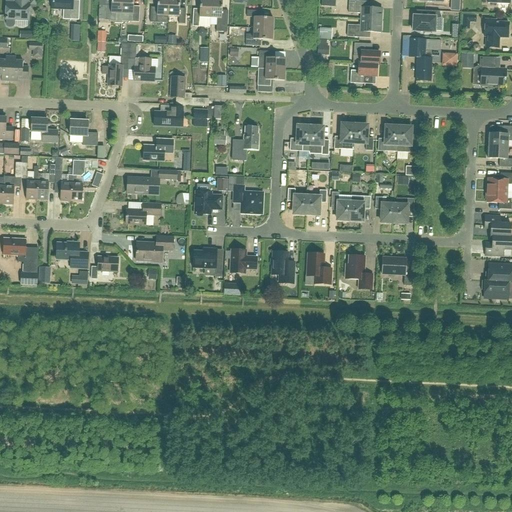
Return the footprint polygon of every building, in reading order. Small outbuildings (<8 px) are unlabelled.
[(28,5),(28,0),(15,0),(15,4),(6,4),(6,20),(6,25),(7,27),(9,28),(11,28),(14,27),(15,25),(15,20),(29,21),(29,5),(28,5)] [(72,0),(52,0),(52,10),(65,11),(64,20),(69,21),(79,21),(80,2),(73,2),(72,0)] [(122,15),(123,0),(111,0),(111,6),(99,6),(99,20),(115,21),(121,21),(121,22),(122,22),(122,15)] [(123,0),(122,15),(122,22),(139,23),(140,8),(134,7),(133,0),(123,0)] [(168,17),(168,0),(157,0),(157,8),(151,8),(150,23),(157,24),(167,24),(168,17)] [(168,0),(168,17),(179,17),(179,24),(185,25),(186,10),(180,9),(180,0),(168,0)] [(210,19),(211,0),(200,0),(200,10),(193,10),(192,27),(209,28),(210,19)] [(219,0),(211,0),(210,19),(216,19),(216,26),(216,32),(227,32),(228,12),(222,11),(222,0),(219,0)] [(451,0),(451,11),(459,11),(459,0),(451,0)] [(361,20),(381,21),(382,9),(371,9),(372,3),(349,2),(348,14),(361,14),(361,20)] [(254,29),(273,30),(273,19),(262,18),(262,12),(247,11),(247,18),(254,18),(254,29)] [(439,19),(439,12),(425,11),(424,17),(413,17),(413,21),(412,21),(411,28),(413,28),(412,32),(424,32),(424,34),(432,34),(432,33),(434,33),(435,19),(439,19)] [(381,34),(381,21),(361,20),(361,27),(348,26),(347,38),(370,39),(370,33),(381,34)] [(508,39),(508,23),(496,23),(496,21),(485,20),(484,38),(486,38),(485,48),(499,49),(499,38),(508,39)] [(246,35),(246,46),(261,47),(261,41),(272,41),(273,30),(254,29),(253,36),(246,35)] [(320,30),(320,39),(331,40),(331,30),(320,30)] [(106,43),(106,34),(98,34),(98,42),(106,43)] [(327,40),(317,40),(318,47),(318,56),(326,56),(327,40)] [(416,81),(429,82),(431,82),(432,64),(440,65),(440,53),(425,52),(425,41),(409,40),(409,56),(409,58),(417,58),(416,81)] [(42,44),(29,43),(28,51),(41,52),(42,44)] [(129,71),(130,44),(121,44),(120,58),(120,67),(109,66),(109,68),(103,68),(102,75),(108,76),(108,87),(122,87),(122,71),(129,71)] [(130,44),(129,71),(135,71),(134,82),(154,83),(155,69),(151,68),(151,60),(135,59),(136,44),(130,44)] [(358,64),(379,65),(380,54),(368,53),(368,45),(354,44),(353,57),(361,57),(360,64),(358,64)] [(259,69),(285,71),(285,59),(274,59),(274,53),(259,52),(259,58),(258,69),(259,69)] [(473,69),(473,54),(461,54),(460,69),(473,69)] [(455,66),(456,56),(444,56),(444,66),(455,66)] [(109,57),(109,66),(120,67),(120,58),(109,57)] [(10,82),(11,58),(6,58),(6,61),(0,60),(0,79),(1,79),(1,82),(10,82)] [(11,58),(10,82),(18,83),(18,80),(28,80),(28,68),(22,68),(23,62),(16,62),(16,58),(11,58)] [(251,58),(251,68),(258,69),(259,58),(251,58)] [(506,70),(495,70),(496,59),(479,58),(479,66),(481,66),(480,87),(492,87),(492,85),(504,86),(504,81),(505,81),(506,70)] [(379,66),(379,65),(358,64),(358,72),(351,71),(350,84),(364,85),(364,77),(376,77),(377,66),(379,66)] [(284,82),(285,71),(259,69),(257,93),(270,94),(271,81),(284,82)] [(208,107),(209,100),(191,99),(191,94),(184,94),(185,79),(171,78),(170,98),(176,99),(176,106),(193,107),(208,107)] [(155,113),(154,127),(174,128),(183,128),(183,120),(183,108),(171,107),(171,113),(155,113)] [(193,120),(206,121),(207,111),(193,110),(193,120)] [(6,129),(6,119),(0,118),(0,140),(13,141),(13,129),(6,129)] [(57,144),(57,132),(47,131),(47,121),(31,120),(31,133),(42,134),(42,142),(49,142),(49,144),(57,144)] [(88,122),(71,122),(70,143),(83,143),(82,147),(98,147),(98,135),(87,134),(88,122)] [(353,144),(354,126),(342,125),(341,138),(334,138),(334,150),(353,151),(353,144)] [(354,126),(353,144),(366,145),(365,151),(372,152),(373,139),(366,139),(367,126),(354,126)] [(258,151),(259,136),(258,135),(258,128),(245,127),(244,136),(243,136),(243,141),(231,141),(231,161),(245,161),(246,151),(258,151)] [(309,153),(310,128),(297,127),(297,140),(290,139),(290,152),(309,153)] [(397,153),(398,128),(386,127),(385,140),(378,140),(378,152),(397,153)] [(488,147),(507,148),(508,141),(511,141),(511,127),(501,127),(500,135),(489,134),(488,147)] [(310,128),(309,153),(309,155),(321,155),(321,156),(328,156),(329,141),(322,141),(323,128),(310,128)] [(398,128),(397,153),(416,154),(417,142),(410,141),(411,129),(398,128)] [(20,142),(27,143),(28,143),(29,130),(20,130),(20,142)] [(30,141),(42,142),(42,134),(31,133),(30,141)] [(226,136),(224,136),(213,136),(213,145),(225,146),(226,136)] [(172,154),(173,142),(159,141),(159,147),(144,147),(144,161),(164,162),(164,153),(172,154)] [(18,156),(19,144),(3,144),(3,145),(3,154),(3,155),(18,156)] [(511,160),(507,160),(507,148),(488,147),(487,159),(499,160),(499,168),(511,168),(511,160)] [(56,159),(54,184),(61,184),(62,159),(56,159)] [(72,176),(71,203),(82,203),(83,185),(76,185),(76,177),(81,178),(84,174),(85,162),(73,162),(73,176),(72,176)] [(38,175),(37,201),(48,202),(49,184),(54,184),(55,166),(49,166),(48,184),(42,183),(42,175),(38,175)] [(37,201),(38,175),(38,168),(34,167),(33,183),(26,183),(26,201),(37,201)] [(177,181),(177,172),(160,172),(159,180),(177,181)] [(298,173),(289,172),(288,180),(298,181),(298,173)] [(486,191),(507,192),(507,185),(511,185),(511,174),(500,174),(500,180),(488,179),(487,183),(486,183),(486,191)] [(61,184),(60,202),(71,203),(72,176),(68,176),(68,185),(61,184)] [(4,179),(3,206),(14,206),(15,180),(15,178),(4,177),(4,179)] [(262,215),(263,194),(244,193),(244,187),(236,186),(236,178),(229,178),(228,192),(233,193),(233,203),(241,204),(240,214),(262,215)] [(159,180),(151,180),(128,179),(127,195),(158,196),(159,180)] [(219,192),(227,192),(227,180),(219,180),(219,192)] [(306,215),(307,197),(294,197),(295,190),(288,190),(287,202),(294,202),(293,215),(306,215)] [(307,197),(306,215),(319,216),(319,203),(326,204),(326,192),(319,191),(319,198),(307,197)] [(506,199),(507,192),(486,191),(485,199),(487,199),(486,203),(499,204),(498,210),(511,211),(511,204),(511,200),(506,199)] [(221,210),(222,197),(211,196),(211,193),(196,193),(195,215),(197,215),(197,217),(202,217),(203,215),(210,216),(210,210),(221,210)] [(350,222),(350,203),(338,203),(339,194),(332,193),(331,208),(338,208),(337,221),(350,222)] [(350,203),(350,222),(362,222),(363,210),(369,210),(370,198),(363,197),(351,197),(350,203)] [(394,224),(394,206),(382,205),(382,198),(376,198),(375,210),(382,211),(381,223),(394,224)] [(394,206),(394,224),(406,224),(407,212),(413,212),(414,200),(407,200),(407,206),(394,206)] [(160,217),(161,205),(143,204),(142,211),(126,210),(126,225),(146,226),(146,216),(155,217),(160,217)] [(510,238),(510,237),(511,225),(500,224),(500,217),(485,217),(484,229),(490,230),(490,237),(492,237),(510,238)] [(511,238),(510,237),(510,238),(492,237),(492,244),(485,244),(485,257),(503,258),(503,251),(511,251),(511,238)] [(173,252),(173,238),(156,238),(156,244),(137,243),(136,262),(154,263),(162,264),(163,252),(173,252)] [(38,249),(25,248),(25,241),(4,241),(4,255),(17,256),(17,262),(30,263),(29,274),(37,274),(38,257),(38,249)] [(79,254),(79,244),(70,244),(70,245),(57,244),(56,268),(57,260),(70,261),(70,269),(87,269),(88,254),(79,254)] [(216,259),(216,250),(207,250),(207,253),(194,252),(193,268),(215,269),(215,277),(222,278),(222,260),(216,259)] [(256,270),(257,258),(246,257),(246,251),(231,251),(230,274),(245,274),(245,270),(256,270)] [(293,285),(294,263),(287,263),(288,253),(273,253),(272,260),(271,261),(270,265),(272,266),(272,276),(279,276),(279,284),(293,285)] [(330,285),(331,270),(323,269),(324,255),(308,254),(307,277),(314,277),(314,285),(330,285)] [(364,275),(365,257),(348,257),(348,265),(345,265),(345,280),(358,281),(358,290),(372,291),(373,275),(364,275)] [(117,273),(118,259),(98,258),(97,268),(91,268),(91,280),(97,280),(97,272),(117,273)] [(411,287),(412,272),(405,271),(406,259),(383,258),(382,275),(404,276),(404,286),(411,287)] [(511,283),(511,266),(489,265),(488,273),(485,273),(485,282),(511,283)] [(38,284),(50,284),(51,269),(39,268),(38,284)] [(36,286),(37,275),(21,274),(20,286),(36,286)] [(75,278),(75,285),(87,286),(87,278),(75,278)] [(511,283),(485,282),(481,282),(481,291),(484,291),(484,299),(511,300),(511,283)]
